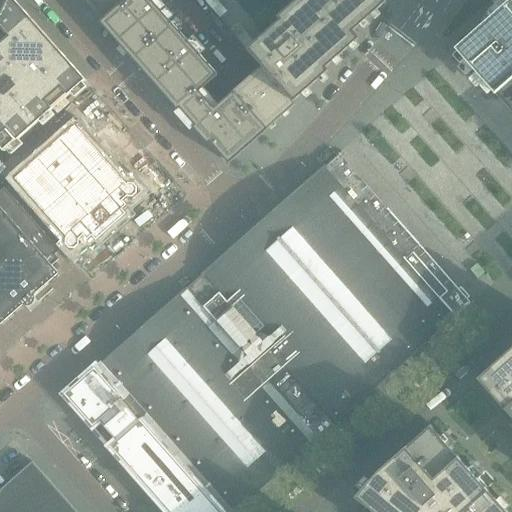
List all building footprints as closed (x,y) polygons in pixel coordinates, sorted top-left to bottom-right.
[(86,81),(14,0),(9,0),(0,20),(0,146),(5,152),(86,81)] [(131,54),(165,24),(167,22),(169,21),(155,5),(150,0),(125,0),(121,3),(118,6),(105,18),(102,20),(99,23),(115,41),(129,56),(131,54)] [(338,51),(375,0),(297,0),(277,18),(280,21),(255,43),(244,31),(236,38),(247,50),(293,103),(295,100),(296,100),(293,97),(306,86),(308,89),(309,88),(312,86),(311,85),(317,80),(338,51)] [(511,0),(510,0),(454,49),(494,94),(511,78),(511,0)] [(202,58),(169,21),(167,22),(165,24),(131,54),(129,56),(177,111),(180,109),(179,108),(199,90),(200,91),(215,77),(217,75),(202,58)] [(261,67),(233,91),(265,127),(293,103),(261,67)] [(267,130),(265,127),(233,91),(215,108),(200,91),(199,90),(179,108),(180,109),(195,125),(192,128),(208,145),(210,143),(226,161),(228,164),(267,130)] [(144,188),(119,160),(94,132),(64,158),(32,186),(82,244),(80,245),(80,251),(84,255),(89,255),(93,252),(94,246),(96,247),(100,243),(104,248),(109,244),(113,248),(147,218),(143,214),(147,210),(143,205),(148,201),(146,199),(152,200),(156,196),(157,190),(153,186),(147,186),(144,188)] [(333,425),(453,320),(457,316),(469,305),(466,300),(469,297),(460,287),(457,290),(452,285),(443,289),(432,276),(437,268),(435,266),(427,270),(416,257),(420,249),(337,155),(325,166),(200,276),(201,276),(188,288),(187,287),(65,395),(168,511),(234,511),(320,437),(319,437),(333,425)] [(4,188),(0,191),(0,324),(58,274),(51,266),(59,259),(55,255),(60,251),(4,188)] [(511,347),(476,379),(479,382),(511,418),(511,422),(510,425),(511,427),(511,347)] [(507,511),(430,425),(426,420),(373,467),(350,493),(354,497),(357,499),(340,511),(507,511)] [(0,511),(75,511),(62,496),(32,462),(24,469),(0,490),(0,511)]
